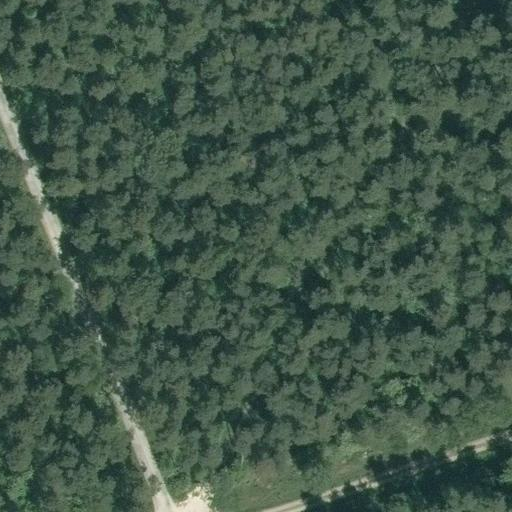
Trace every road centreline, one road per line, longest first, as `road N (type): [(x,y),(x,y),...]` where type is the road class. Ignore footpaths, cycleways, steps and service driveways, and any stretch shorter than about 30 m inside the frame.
road 1 (track): [(196,511),(212,466),(470,0)]
road 2 (unclassified): [(0,88),(173,511)]
road 3 (track): [(511,439),(296,511)]
